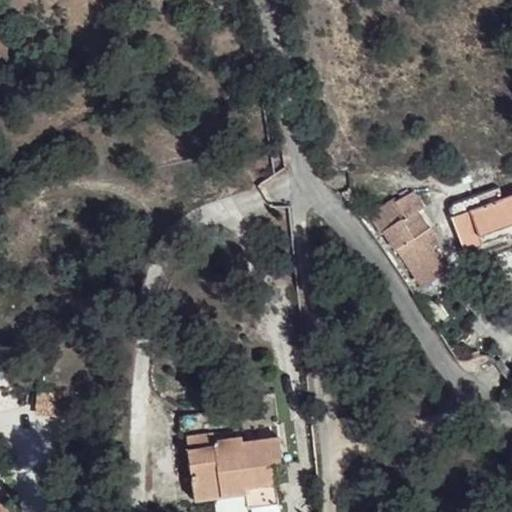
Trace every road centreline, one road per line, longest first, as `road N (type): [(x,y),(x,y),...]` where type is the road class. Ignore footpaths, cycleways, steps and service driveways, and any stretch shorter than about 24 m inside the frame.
road 1 (unknown): [(152,511),(146,395),(172,260),(197,223),(228,201),(317,189),(346,511)]
road 2 (residential): [(511,414),(480,407),(317,189),(293,145),(263,0)]
